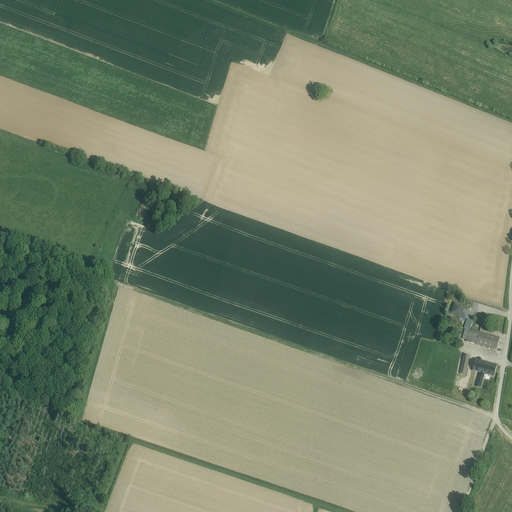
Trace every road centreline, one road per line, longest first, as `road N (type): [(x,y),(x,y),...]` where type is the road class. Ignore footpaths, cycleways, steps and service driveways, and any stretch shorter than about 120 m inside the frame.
road 1 (track): [(495,414),(108,279)]
road 2 (unclassified): [(511,288),(494,419)]
